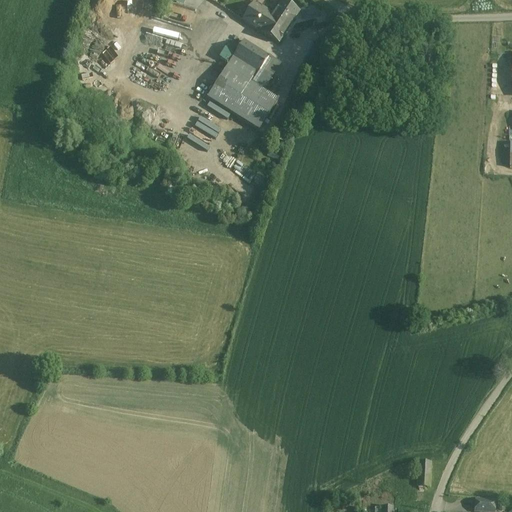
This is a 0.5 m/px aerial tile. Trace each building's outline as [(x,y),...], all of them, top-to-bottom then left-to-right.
[(299,14),(281,3),(272,17),(271,18),(261,34),(278,45),(299,14)] [(271,18),(272,17),(253,5),(243,22),(261,34),(271,18)] [(315,7),(303,11),(305,19),(317,16),(315,7)] [(278,64),(240,43),(205,101),(264,133),(283,100),(264,90),(278,64)] [(206,112),(202,116),(224,131),(228,126),(206,112)] [(433,460),(420,460),(419,486),(432,485),(433,460)] [(477,495),(478,511),(496,511),(498,497),(477,495)]
